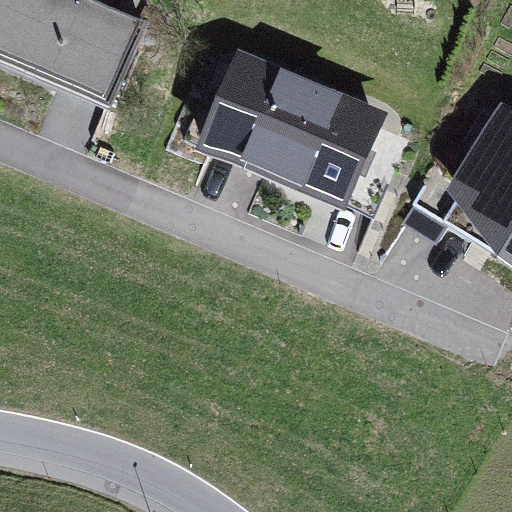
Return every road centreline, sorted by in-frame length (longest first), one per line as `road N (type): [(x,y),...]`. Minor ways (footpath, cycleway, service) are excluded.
road 1 (residential): [(0,142),(496,349)]
road 2 (tertiary): [(0,439),(105,463),(199,511)]
